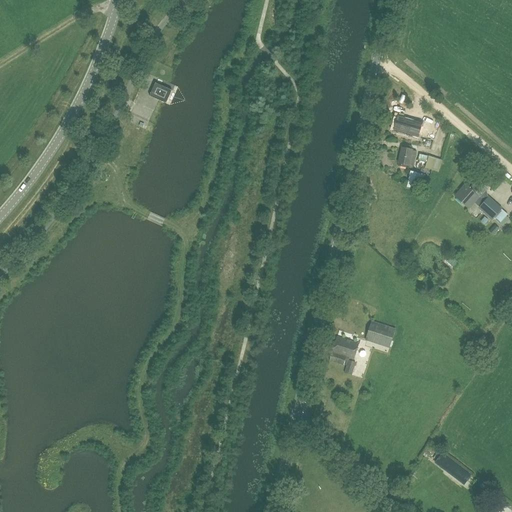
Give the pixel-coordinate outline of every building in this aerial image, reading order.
[(172,90),(155,83),(149,96),(166,103),(172,90)] [(422,122),(397,116),(394,130),(419,137),(422,122)] [(416,151),(401,148),(398,163),(400,164),(400,166),(406,167),(406,165),(413,166),(416,151)] [(426,162),(428,156),(419,154),(417,160),(426,162)] [(438,172),(442,160),(428,156),(425,168),(424,171),(430,173),(431,170),(438,172)] [(487,188),(477,180),(469,189),(464,184),(454,196),(468,209),(474,202),(479,207),(488,196),(483,192),(487,188)] [(478,208),(491,220),(493,218),(499,223),(507,214),(501,209),(502,208),(488,196),(479,207),(478,208)] [(470,215),(466,221),(472,226),(477,221),(470,215)] [(488,231),(493,235),(499,229),(494,224),(488,231)] [(371,321),(365,340),(389,348),(395,329),(371,321)] [(344,373),(351,375),(355,362),(349,360),(349,358),(353,359),(358,344),(337,336),(329,360),(346,365),(344,373)] [(434,463),(443,469),(446,465),(467,481),(471,475),(442,453),(434,463)]
